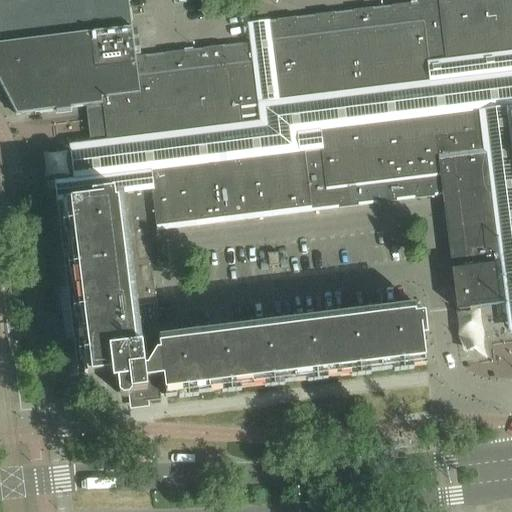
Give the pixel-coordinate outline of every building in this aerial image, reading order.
[(0,0),(0,83),(17,116),(96,106),(96,107),(103,106),(102,100),(122,97),(140,95),(136,58),(128,0),(0,0)] [(456,62),(448,0),(418,0),(419,3),(401,6),(412,97),(433,94),(429,67),(434,67),(434,65),(456,62)] [(477,0),(448,0),(456,62),(485,59),(477,0)] [(477,0),(485,59),(511,55),(511,45),(506,0),(477,0)] [(363,10),(373,93),(392,90),(393,99),(412,97),(401,6),(363,10)] [(363,10),(344,13),(350,62),(331,64),(335,97),(373,93),(363,10)] [(344,13),(296,19),(306,101),(335,97),(331,64),(350,62),(344,13)] [(296,19),(269,22),(267,22),(277,105),(306,101),(296,19)] [(252,44),(232,46),(242,128),(244,128),(260,126),(258,107),(260,106),(252,44)] [(223,130),(222,130),(223,140),(245,137),(244,128),(242,128),(232,46),(213,49),(223,130)] [(204,133),(222,130),(223,130),(213,49),(194,51),(204,133)] [(194,51),(175,53),(180,94),(161,97),(166,137),(204,133),(194,51)] [(136,58),(140,95),(141,95),(147,139),(166,137),(161,97),(180,94),(175,53),(136,58)] [(122,97),(128,142),(147,139),(141,95),(140,95),(122,97)] [(128,142),(122,97),(102,100),(103,106),(96,107),(100,140),(107,139),(107,144),(128,142)] [(486,108),(473,109),(434,114),(437,139),(489,132),(486,108)] [(357,114),(337,117),(349,208),(387,203),(377,121),(358,123),(357,114)] [(434,114),(415,116),(425,198),(443,196),(444,196),(437,139),(434,114)] [(321,148),(303,150),(311,213),(349,208),(337,117),(337,116),(317,119),(321,148)] [(396,119),(406,201),(425,198),(415,116),(396,119)] [(377,121),(387,203),(406,201),(396,119),(377,121)] [(489,132),(437,139),(444,196),(443,196),(455,292),(457,311),(511,304),(489,132)] [(265,155),(273,217),(311,213),(303,150),(265,155)] [(189,164),(188,155),(168,157),(177,229),(206,226),(202,196),(212,195),(208,162),(189,164)] [(236,159),(244,221),(273,217),(265,155),(236,159)] [(177,229),(168,157),(148,160),(157,232),(177,229)] [(202,196),(206,226),(244,221),(236,159),(208,162),(212,195),(202,196)] [(115,376),(114,377),(115,378),(115,379),(116,379),(117,380),(120,396),(123,398),(129,398),(128,393),(137,392),(139,404),(160,402),(159,396),(166,396),(426,364),(423,342),(428,341),(424,314),(420,315),(418,306),(160,338),(142,192),(111,196),(110,192),(92,194),(93,199),(66,202),(87,376),(117,372),(117,374),(116,374),(115,375),(115,376)] [(267,254),(269,267),(280,266),(278,253),(267,254)]
